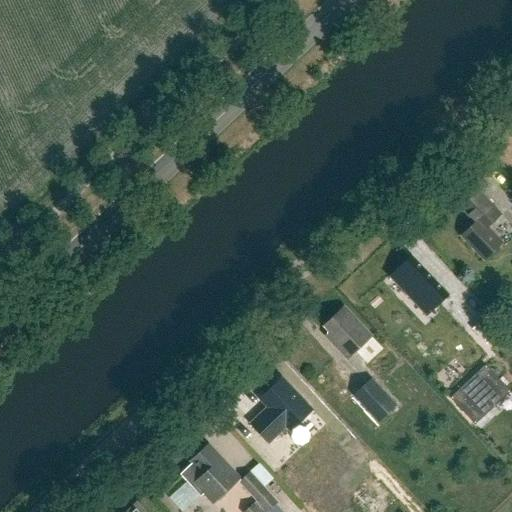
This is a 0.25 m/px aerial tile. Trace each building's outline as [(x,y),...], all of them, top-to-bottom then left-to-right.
[(483,261),(502,244),(487,227),(501,215),(478,191),(460,208),(474,223),(460,236),(483,261)] [(414,253),(391,274),(392,275),(396,272),(407,283),(404,286),(418,301),(421,298),(432,310),(428,313),(429,314),(452,292),(414,253)] [(346,358),(369,337),(344,309),(325,327),(330,332),(326,336),(346,358)] [(489,313),(472,329),(485,344),(503,327),(489,313)] [(510,391),(485,365),(450,398),(475,424),(510,391)] [(268,407),(251,424),(269,443),(286,426),(290,430),(312,410),(282,378),(260,399),(268,407)] [(378,423),(397,405),(371,378),(352,396),(378,423)] [(212,504),(233,485),(224,476),(230,470),(208,446),(190,462),(193,465),(181,476),(201,497),(204,495),(212,504)] [(266,511),(267,511),(279,502),(250,472),(239,483),(266,511)] [(144,511),(136,503),(126,511),(144,511)]
